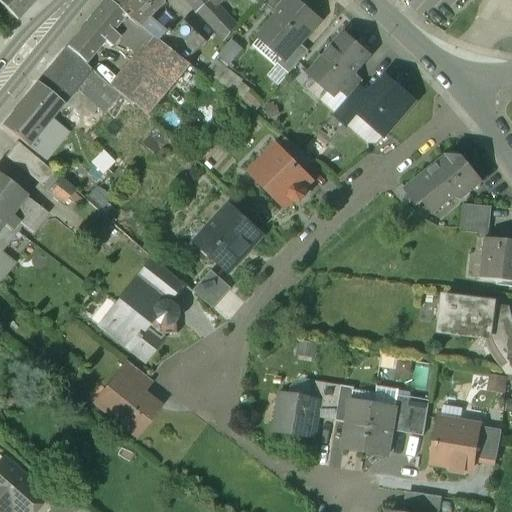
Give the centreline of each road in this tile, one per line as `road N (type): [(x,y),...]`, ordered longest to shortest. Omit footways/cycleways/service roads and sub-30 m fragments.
road 1 (residential): [(470,99),(360,184),(198,370)]
road 2 (residential): [(454,80),(362,0)]
